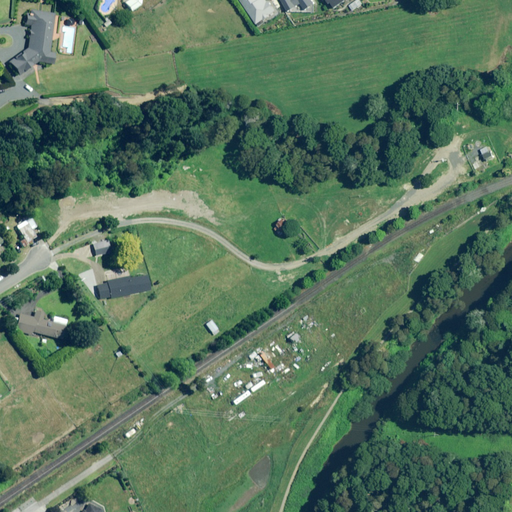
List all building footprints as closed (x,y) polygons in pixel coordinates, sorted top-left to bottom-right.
[(140,0),(127,0),(124,2),(130,11),(139,5),(140,0)] [(54,14),(32,11),(32,16),(26,15),(24,25),(29,26),(26,49),(8,62),(17,75),(37,62),(38,63),(51,65),(53,53),(49,52),(54,14)] [(495,158),(489,147),(482,150),(488,162),(495,158)] [(366,217),(364,209),(350,213),(352,221),(366,217)] [(35,227),(30,218),(16,226),(23,239),(19,242),(22,248),(30,243),(29,240),(35,237),(31,230),(35,227)] [(282,218),(278,221),(281,224),(279,226),(280,227),(276,231),(281,236),(285,233),(286,235),(293,229),(286,220),(284,221),(282,218)] [(360,247),(355,239),(328,256),(332,263),(360,247)] [(110,252),(107,241),(92,244),(95,256),(110,252)] [(147,291),(144,275),(128,279),(127,275),(107,279),(107,281),(95,284),(98,299),(109,297),(109,299),(147,291)] [(43,314),(34,311),(32,318),(19,314),(17,319),(10,317),(8,326),(15,328),(14,331),(30,335),(31,332),(60,340),(64,326),(41,320),(43,314)] [(219,332),(211,320),(205,325),(213,336),(219,332)] [(274,366),(262,351),(258,354),(270,370),(274,366)]
